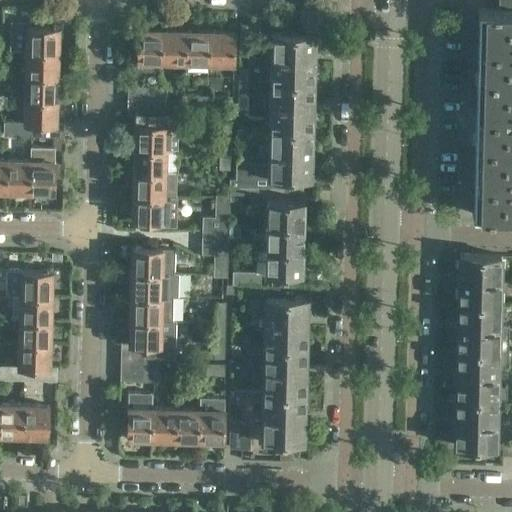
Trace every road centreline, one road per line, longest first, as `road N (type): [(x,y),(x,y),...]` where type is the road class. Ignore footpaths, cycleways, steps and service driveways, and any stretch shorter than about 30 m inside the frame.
road 1 (residential): [(360,0),(348,484)]
road 2 (residential): [(90,476),(348,484)]
road 3 (tertiary): [(379,485),(390,235)]
road 4 (residential): [(419,486),(427,236)]
road 5 (residential): [(90,476),(94,229)]
road 6 (residential): [(427,236),(435,0)]
road 7 (tertiary): [(390,235),(390,0)]
road 8 (residential): [(94,229),(102,0)]
